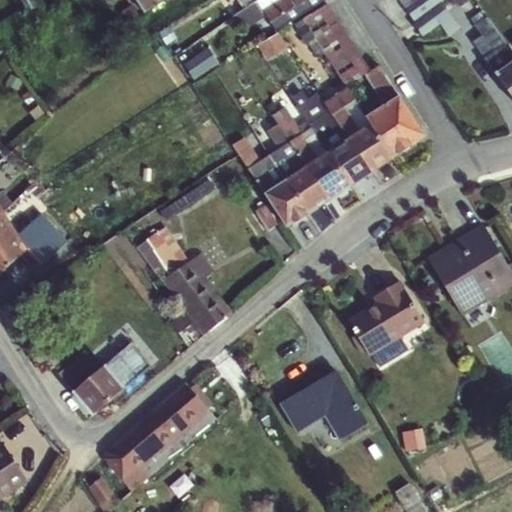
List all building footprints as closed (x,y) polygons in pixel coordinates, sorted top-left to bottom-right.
[(137,0),(146,13),(165,0),(137,0)] [(260,0),(246,9),(235,15),(245,30),(264,17),(270,25),(307,0),(260,0)] [(240,0),(246,9),(260,0),(240,0)] [(402,0),(424,35),(444,22),(451,34),(463,27),(445,0),(402,0)] [(367,117),(394,160),(426,139),(379,66),(370,71),(326,5),(293,25),(306,46),(316,43),(345,87),(363,78),(382,107),(367,117)] [(511,44),(486,9),(473,18),(484,32),(471,41),(511,97),(511,44)] [(262,42),(270,57),(290,45),(282,31),(262,42)] [(323,103),(374,174),(394,160),(367,117),(347,88),(323,103)] [(306,122),(352,188),(374,174),(323,103),(319,98),(309,104),(301,93),(291,99),(306,122)] [(277,125),(331,202),(352,188),(306,122),(298,127),(284,108),(273,117),(277,125)] [(270,155),(310,216),(331,202),(277,125),(266,132),(277,149),(270,155)] [(310,216),(270,155),(261,161),(244,137),(232,146),(249,169),(287,230),(310,216)] [(3,214),(0,217),(0,275),(25,253),(40,269),(68,243),(41,214),(18,234),(14,229),(3,214)] [(511,287),(511,273),(483,225),(427,259),(462,318),(511,287)] [(162,282),(204,338),(233,315),(207,279),(215,272),(202,254),(201,254),(162,282)] [(425,325),(401,281),(373,298),(376,304),(347,322),(370,359),(425,325)] [(86,354),(60,376),(93,418),(151,368),(151,367),(132,344),(101,369),(86,354)] [(336,371),(280,405),(297,435),(325,419),(339,443),(369,426),(336,371)] [(103,460),(131,493),(217,421),(209,411),(214,405),(197,385),(190,389),(186,384),(105,453),(103,460)] [(0,502),(29,484),(2,443),(0,443),(0,502)]
